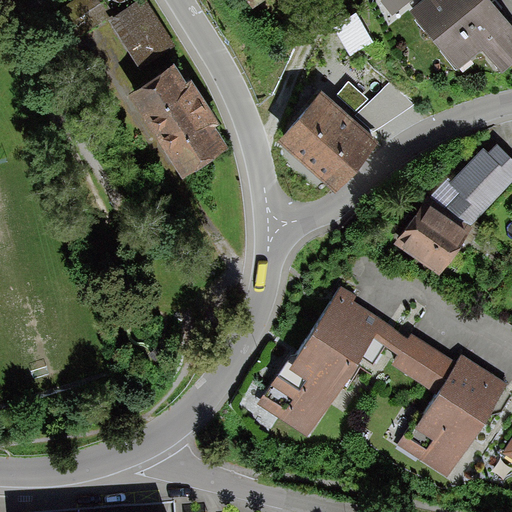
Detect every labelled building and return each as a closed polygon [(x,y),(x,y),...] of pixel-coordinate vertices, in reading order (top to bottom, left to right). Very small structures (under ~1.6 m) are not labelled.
[(174,41),(148,0),(130,0),(111,12),(142,62),(174,41)] [(407,0),(382,0),(393,12),(407,0)] [(511,66),(511,26),(491,0),(420,0),(412,7),(456,67),(479,48),(501,75),(511,66)] [(372,39),(356,7),(335,17),(351,50),(372,39)] [(188,75),(174,53),(130,80),(183,166),(228,139),(214,117),(219,115),(193,72),(188,75)] [(390,82),(354,113),(370,129),(413,104),(390,82)] [(354,113),(322,83),(281,126),(336,178),(377,135),(370,129),(354,113)] [(473,224),(511,183),(511,156),(497,143),(489,151),(484,146),(452,179),(448,175),(432,194),(473,224)] [(440,274),(468,231),(425,203),(396,246),(440,274)] [(399,347),(408,334),(355,299),(358,294),(340,281),(260,399),(306,430),(360,350),(372,359),(386,338),(399,347)] [(408,334),(399,347),(392,359),(437,389),(456,360),(410,330),(408,334)] [(462,352),(456,360),(437,389),(402,443),(447,472),(506,380),(462,352)] [(511,434),(503,449),(511,454),(511,434)]
